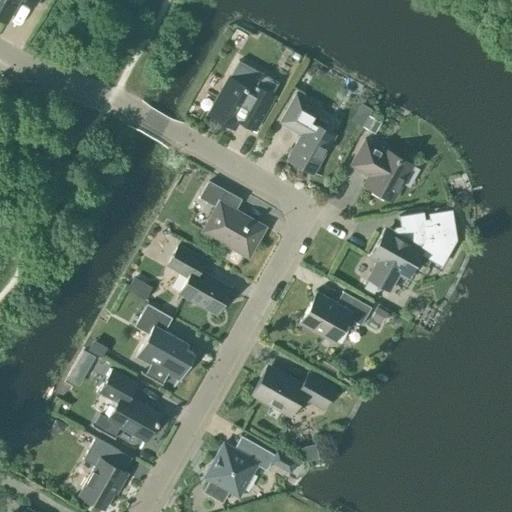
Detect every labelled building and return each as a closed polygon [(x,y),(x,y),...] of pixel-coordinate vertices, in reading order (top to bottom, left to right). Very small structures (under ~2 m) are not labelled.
[(0,0),(0,15),(7,19),(17,0),(34,0),(36,1),(36,0),(0,0)] [(208,113),(233,128),(242,112),(257,120),(271,95),(256,87),(254,90),(242,84),(241,80),(235,77),(232,78),(229,76),(208,113)] [(313,172),(334,135),(309,120),(317,106),(295,93),(279,122),(300,134),(287,158),(313,172)] [(370,131),(381,116),(365,105),(354,120),(370,131)] [(364,185),(390,199),(411,164),(385,149),(384,150),(364,139),(349,165),(369,176),(364,185)] [(234,210),(240,199),(208,181),(199,197),(216,206),(202,231),(247,256),(264,227),(234,210)] [(427,237),(423,212),(398,216),(401,234),(396,234),(388,230),(384,231),(370,256),(378,261),(368,278),(388,289),(398,272),(406,277),(422,249),(421,248),(427,237)] [(216,313),(229,288),(198,270),(204,259),(178,244),(167,264),(188,276),(179,292),(216,313)] [(336,302),(317,291),(299,323),(332,342),(346,317),(360,325),(370,307),(342,291),(336,302)] [(147,334),(135,355),(137,355),(150,362),(143,374),(161,384),(168,372),(178,378),(174,386),(175,386),(195,350),(187,346),(189,341),(165,328),(171,317),(146,302),(133,326),(147,334)] [(95,357),(85,351),(71,375),(80,381),(95,357)] [(284,415),(300,411),(297,401),(300,395),(322,408),(334,387),(308,372),(301,385),(269,367),(254,394),(282,410),(284,415)] [(159,414),(137,401),(128,396),(136,382),(111,369),(98,391),(111,399),(114,405),(107,417),(99,413),(93,425),(92,424),(91,425),(114,438),(114,437),(114,436),(119,426),(144,440),(154,423),(155,423),(157,421),(156,420),(159,414)] [(222,443),(204,475),(208,478),(201,491),(222,503),(229,489),(239,495),(256,464),(265,469),(270,462),(289,472),(296,461),(276,450),(273,454),(241,435),(233,449),(222,443)] [(78,494),(103,508),(116,485),(119,487),(126,473),(111,464),(119,450),(94,436),(82,459),(94,466),(78,494)]
